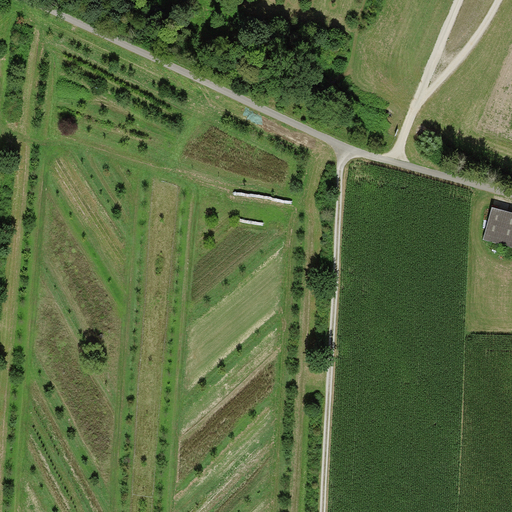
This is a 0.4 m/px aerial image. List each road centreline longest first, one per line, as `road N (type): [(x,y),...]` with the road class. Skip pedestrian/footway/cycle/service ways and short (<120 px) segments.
road 1 (track): [(511,193),(345,146),(28,0)]
road 2 (track): [(345,146),(322,511)]
road 3 (track): [(395,162),(458,0)]
road 4 (track): [(418,96),(435,86),(500,0)]
